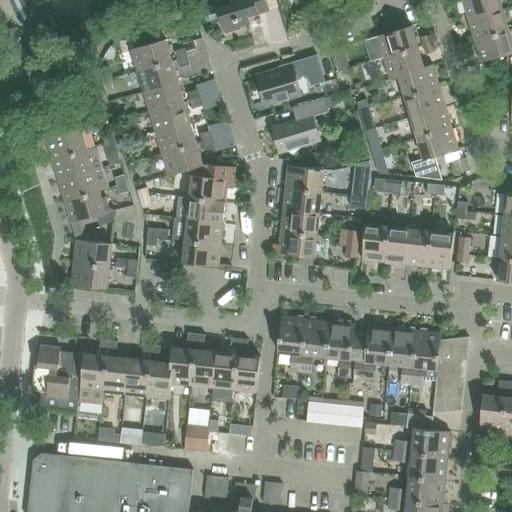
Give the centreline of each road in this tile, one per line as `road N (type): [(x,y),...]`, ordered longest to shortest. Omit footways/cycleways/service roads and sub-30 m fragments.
road 1 (residential): [(274,291),(253,276),(263,181),(223,87),(226,69),(418,0)]
road 2 (residential): [(271,328),(10,305)]
road 3 (residential): [(3,439),(259,464)]
road 4 (residential): [(274,291),(476,311)]
road 5 (residential): [(511,151),(466,138),(429,0)]
road 6 (residential): [(473,351),(459,511)]
road 7 (residential): [(259,464),(271,328)]
road 8 (residential): [(3,439),(10,305)]
